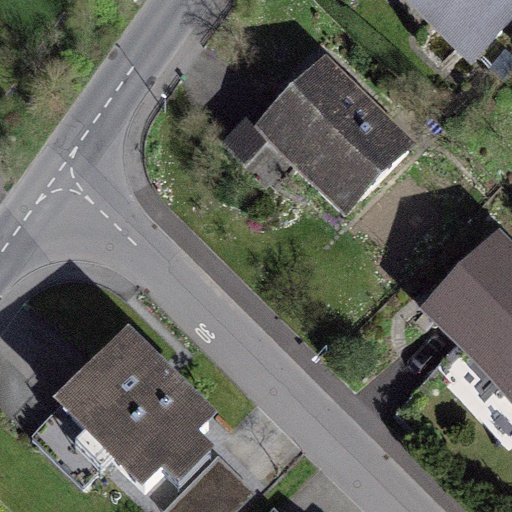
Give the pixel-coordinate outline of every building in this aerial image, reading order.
[(53,0),(76,15),(86,0),(53,0)] [(511,11),(511,0),(400,0),(466,61),(511,11)] [(324,82),(260,148),(346,231),(411,166),(366,123),(324,82)] [(511,268),(500,257),(431,327),(511,406),(511,268)] [(159,383),(129,351),(57,420),(140,508),(163,486),(176,499),(207,470),(189,450),(207,433),(159,383)]
